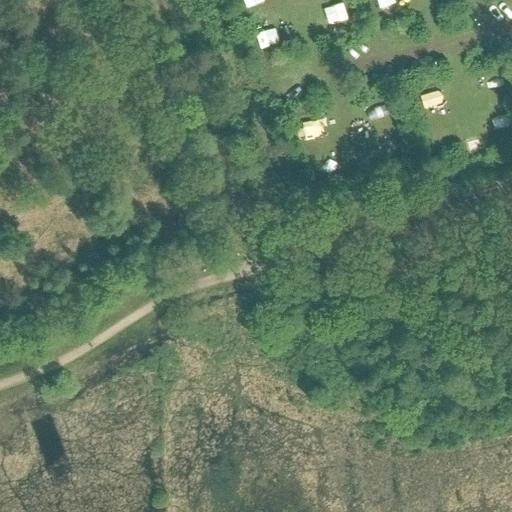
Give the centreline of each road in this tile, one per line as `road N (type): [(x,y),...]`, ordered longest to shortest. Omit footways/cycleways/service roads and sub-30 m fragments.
road 1 (track): [(260,269),(179,291),(85,347),(0,384)]
road 2 (track): [(256,253),(154,0)]
road 3 (track): [(511,204),(260,269)]
